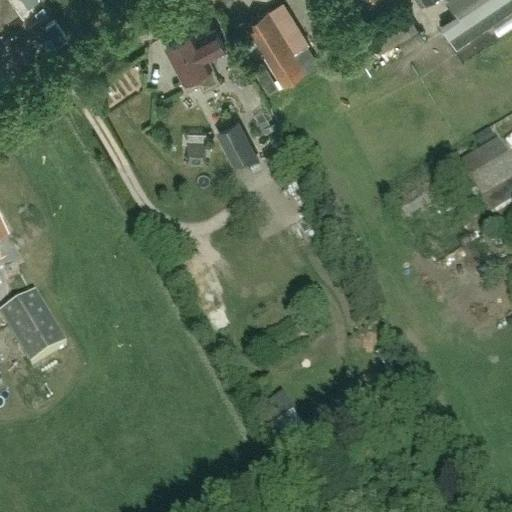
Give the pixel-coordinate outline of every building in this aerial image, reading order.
[(511,0),(446,0),(458,16),(472,38),(511,11),(511,0)] [(283,86),(306,73),(319,64),(308,46),(294,54),(268,11),(246,25),(283,86)] [(216,31),(198,40),(194,33),(166,48),(184,82),(188,90),(200,83),(204,91),(219,82),(211,67),(212,67),(208,60),(226,51),(216,31)] [(365,49),(353,56),(367,78),(378,70),(365,49)] [(219,132),(224,142),(239,171),(257,162),(237,123),(219,132)] [(462,165),(492,214),(511,201),(511,164),(511,165),(498,143),(462,165)] [(408,218),(459,188),(451,174),(399,205),(408,218)] [(309,199),(283,212),(293,232),(319,219),(309,199)] [(466,224),(479,217),(473,205),(459,212),(466,224)] [(0,253),(0,243),(9,237),(0,221),(0,257),(2,256),(0,253)] [(197,292),(212,288),(208,270),(193,273),(197,292)] [(36,294),(1,314),(31,366),(66,346),(36,294)]
